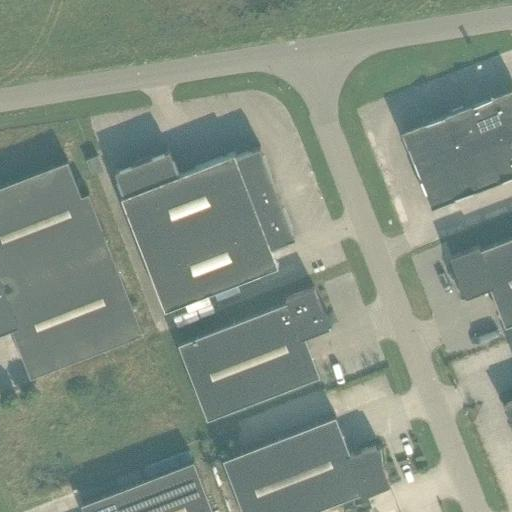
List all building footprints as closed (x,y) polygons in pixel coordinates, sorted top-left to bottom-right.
[(511,176),(511,87),(402,130),(431,207),(511,176)] [(271,247),(295,237),(260,146),(236,155),(235,152),(179,174),(169,149),(115,170),(124,195),(121,196),(165,309),(278,265),(271,247)] [(98,155),(86,159),(92,174),(103,170),(98,155)] [(31,376),(144,333),(89,192),(81,194),(68,159),(0,185),(0,332),(12,328),(31,376)] [(506,325),(511,322),(511,236),(480,249),(479,245),(451,256),(458,276),(461,295),(465,294),(466,297),(491,287),(506,325)] [(287,301),(178,343),(207,418),(320,375),(305,336),(330,327),(329,325),(333,322),(322,306),(314,286),(286,297),(287,301)] [(99,398),(25,427),(46,483),(121,454),(99,398)] [(336,415),(223,458),(243,511),(309,511),(361,492),(362,495),(391,484),(383,465),(381,446),(376,446),(375,444),(351,453),(336,415)] [(214,511),(194,459),(81,502),(84,511),(214,511)]
